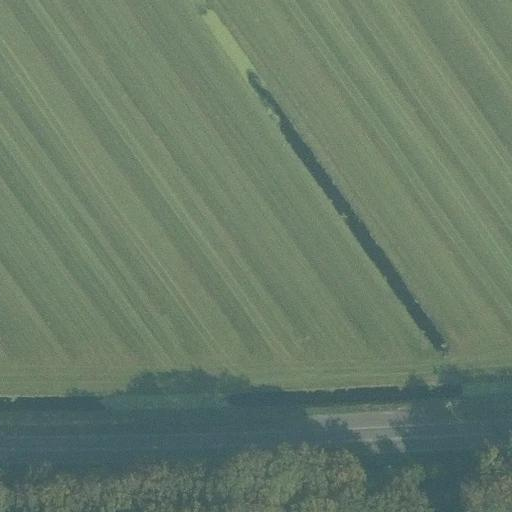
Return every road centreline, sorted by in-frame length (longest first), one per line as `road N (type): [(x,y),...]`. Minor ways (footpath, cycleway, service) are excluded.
road 1 (trunk): [(511,434),(0,451)]
road 2 (unclassified): [(318,511),(511,494)]
